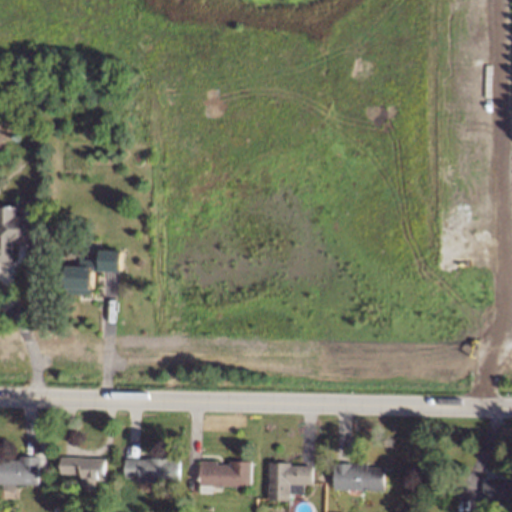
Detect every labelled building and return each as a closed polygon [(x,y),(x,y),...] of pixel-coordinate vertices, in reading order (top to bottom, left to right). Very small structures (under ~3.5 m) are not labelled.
[(0,207),(13,207),(13,216),(38,216),(38,246),(9,246),(10,262),(0,262),(0,207)] [(121,251),(121,272),(90,272),(90,292),(62,292),(62,287),(61,287),(61,270),(63,270),(63,266),(78,266),(78,259),(97,259),(97,251),(121,251)] [(143,458),(143,456),(167,455),(167,459),(176,459),(177,481),(135,483),(135,478),(122,478),(122,459),(143,458)] [(0,460),(19,460),(19,456),(39,456),(39,485),(0,484),(0,460)] [(57,456),(100,457),(100,476),(89,476),(88,487),(86,487),(86,488),(81,488),(81,487),(78,487),(79,476),(77,476),(77,471),(57,470),(57,456)] [(191,485),(191,457),(208,456),(208,459),(220,458),(220,456),(244,456),(244,480),(205,480),(205,485),(191,485)] [(265,457),(302,458),(302,478),(277,477),(277,494),(264,494),(265,457)] [(362,459),(362,464),(378,464),(378,486),(328,486),(328,460),(362,459)] [(478,498),(477,480),(501,480),(500,463),(511,463),(511,494),(503,495),(503,498),(478,498)]
